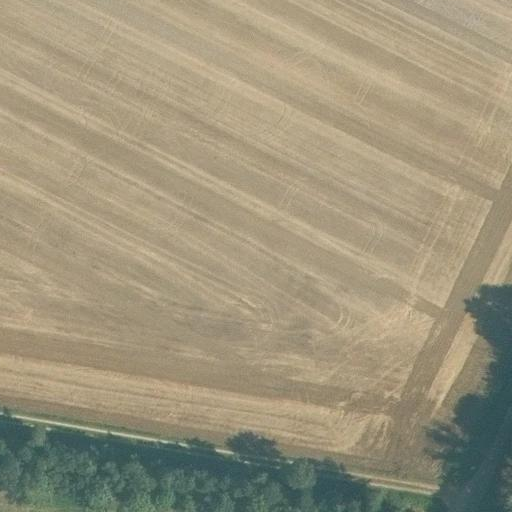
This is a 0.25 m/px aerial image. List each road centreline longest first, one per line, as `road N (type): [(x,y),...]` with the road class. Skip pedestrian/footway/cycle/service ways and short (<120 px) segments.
road 1 (track): [(478,497),(0,414)]
road 2 (track): [(202,511),(0,475)]
